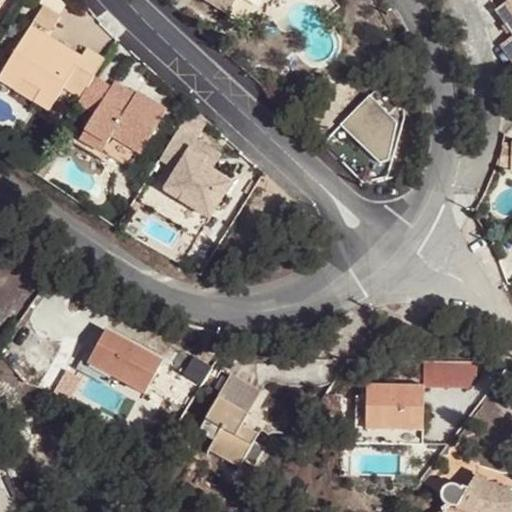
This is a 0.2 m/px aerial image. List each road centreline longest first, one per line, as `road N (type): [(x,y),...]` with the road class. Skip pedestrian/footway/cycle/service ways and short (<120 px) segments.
road 1 (residential): [(377,262),(299,303),(217,310),(136,284),(0,192)]
road 2 (residential): [(407,235),(439,172),(444,122),(436,73),(398,0)]
road 3 (residential): [(117,0),(297,161)]
road 4 (residential): [(407,235),(297,161)]
road 5 (residential): [(297,161),(332,215),(377,262)]
